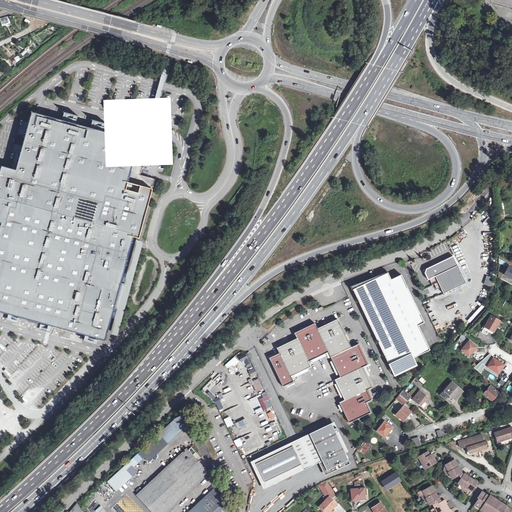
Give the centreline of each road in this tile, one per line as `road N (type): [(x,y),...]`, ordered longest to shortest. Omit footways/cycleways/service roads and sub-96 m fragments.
road 1 (unclassified): [(486,190),(427,244),(301,294),(250,327),(59,511)]
road 2 (trunk): [(188,344),(275,272),(426,218),(480,171)]
road 3 (trunk): [(386,108),(441,136),(455,158),(454,182),(438,202),(406,210),(371,194),(355,149),(379,86)]
road 4 (trunk): [(188,344),(315,184),(379,86)]
road 5 (trunk): [(358,97),(191,322)]
road 6 (trunk): [(255,86),(283,107),(286,142),(255,220),(191,322)]
road 7 (trunk): [(191,322),(1,511)]
road 8 (trunk): [(18,511),(188,344)]
road 9 (secondary): [(0,4),(218,65)]
road 10 (secondary): [(223,46),(24,0)]
road 11 (secondary): [(463,115),(299,72),(270,57)]
road 12 (trunk): [(511,108),(438,68),(429,32),(440,0)]
road 13 (secondary): [(265,78),(386,108)]
